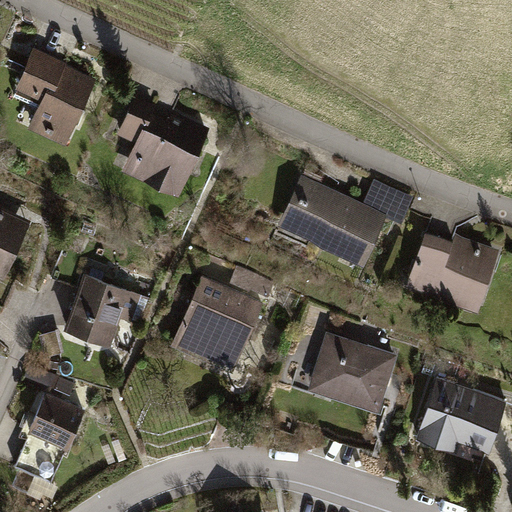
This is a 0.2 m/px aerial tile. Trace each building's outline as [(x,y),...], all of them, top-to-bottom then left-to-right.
[(33,46),(14,87),(36,97),(23,123),(65,142),(97,75),(33,46)] [(133,137),(121,165),(178,190),(208,122),(178,110),(174,119),(150,109),(153,100),(133,92),(116,130),(133,137)] [(302,179),(283,223),(363,259),(383,214),(302,179)] [(0,205),(0,276),(27,218),(0,205)] [(425,227),(408,275),(481,302),(501,247),(459,231),(456,239),(425,227)] [(86,269),(64,322),(108,340),(119,313),(132,319),(143,292),(86,269)] [(200,275),(173,335),(235,363),(262,303),(200,275)] [(329,331),(310,383),(381,409),(400,356),(329,331)] [(440,373),(417,437),(455,451),(458,440),(487,451),(507,398),(440,373)] [(46,391),(30,425),(70,444),(85,410),(46,391)] [(66,451),(31,434),(16,466),(52,482),(66,451)]
